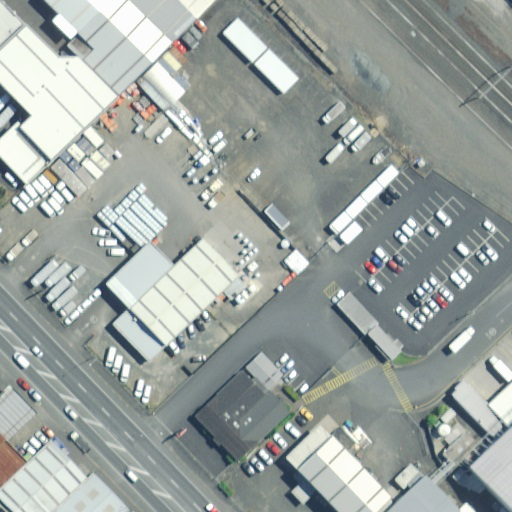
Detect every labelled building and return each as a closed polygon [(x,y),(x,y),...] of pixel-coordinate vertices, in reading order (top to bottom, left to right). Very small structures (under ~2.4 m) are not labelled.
[(0,0),(0,60),(33,27),(4,0),(0,0)] [(228,0),(111,0),(69,44),(96,69),(129,101),(228,0)] [(39,193),(129,101),(96,69),(87,78),(37,29),(0,66),(0,80),(43,122),(6,160),(39,193)] [(176,352),(248,281),(210,243),(181,272),(156,247),(113,289),(176,352)] [(376,345),(374,347),(388,362),(402,350),(350,293),(336,306),(365,336),(366,334),(376,345)] [(310,397),(269,356),(199,425),(241,466),(310,397)] [(511,396),(497,411),(511,425),(511,446),(481,477),(511,508),(511,396)] [(28,405),(0,430),(0,498),(2,500),(36,468),(14,446),(41,419),(28,405)] [(296,463),(345,511),(397,511),(405,504),(330,429),(296,463)] [(65,511),(97,482),(61,444),(36,468),(2,500),(13,511),(65,511)] [(486,511),(483,509),(480,511),(467,511),(433,477),(405,504),(397,511),(486,511)] [(125,511),(97,482),(65,511),(125,511)]
